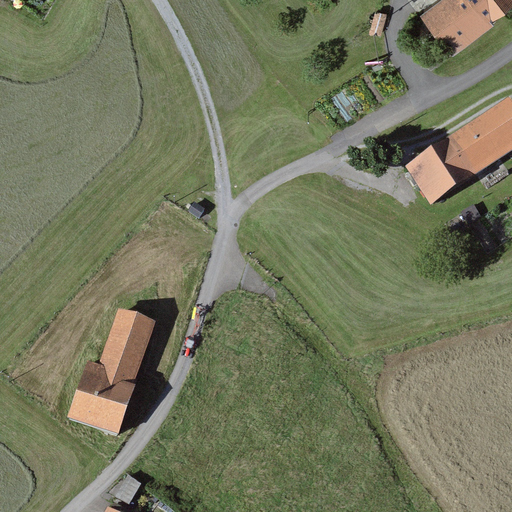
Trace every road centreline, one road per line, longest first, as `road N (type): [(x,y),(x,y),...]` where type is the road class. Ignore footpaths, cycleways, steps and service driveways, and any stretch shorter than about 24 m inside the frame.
road 1 (unclassified): [(511,52),(267,185),(233,217),(188,362),(141,446),(78,511)]
road 2 (track): [(426,511),(369,410),(308,331),(271,289),(216,271)]
road 3 (track): [(160,0),(186,39),(210,105),(233,217)]
